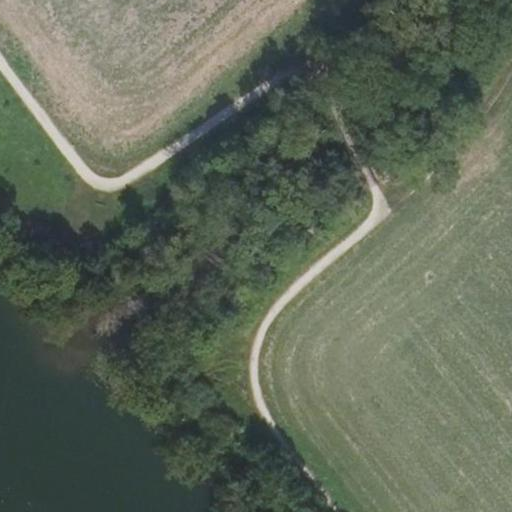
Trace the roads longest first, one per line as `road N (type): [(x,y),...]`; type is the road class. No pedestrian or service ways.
road 1 (track): [(333,511),(264,418),(250,378),(260,325),(384,201),(308,61),(114,189),(89,177),(0,52)]
road 2 (track): [(384,201),(441,170),(511,74)]
